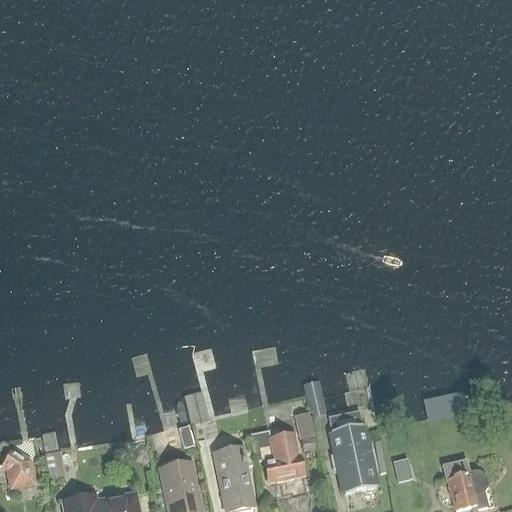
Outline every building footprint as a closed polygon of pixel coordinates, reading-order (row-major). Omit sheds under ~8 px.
[(191,428),(209,423),(201,393),(183,398),(191,428)] [(371,456),(367,456),(359,414),(328,420),(336,459),(332,460),(336,478),(340,477),(343,493),(374,487),(372,478),(376,478),(371,456)] [(303,453),(315,450),(307,415),(294,419),(299,443),(301,442),(303,453)] [(41,436),(49,482),(64,480),(59,453),(57,453),(53,434),(41,436)] [(256,464),(264,462),(269,485),(277,484),(278,485),(295,481),(294,480),(303,478),(294,436),(269,441),(268,434),(250,438),(256,464)] [(244,511),(254,510),(250,492),(242,451),(214,457),(224,511),(244,511)] [(406,461),(393,464),(398,484),(411,480),(406,461)] [(465,462),(458,464),(441,468),(444,483),(448,482),(454,511),(463,511),(476,509),(474,496),(477,495),(480,495),(482,494),(483,493),(485,491),(486,488),(487,486),(487,483),(485,480),(484,478),(482,477),(480,476),(478,475),(476,475),(469,477),(465,462)] [(170,511),(198,511),(193,486),(191,487),(187,466),(164,471),(168,491),(166,491),(170,511)] [(138,511),(135,494),(96,502),(96,498),(61,505),(62,511),(138,511)] [(35,511),(33,496),(18,498),(19,511),(35,511)]
